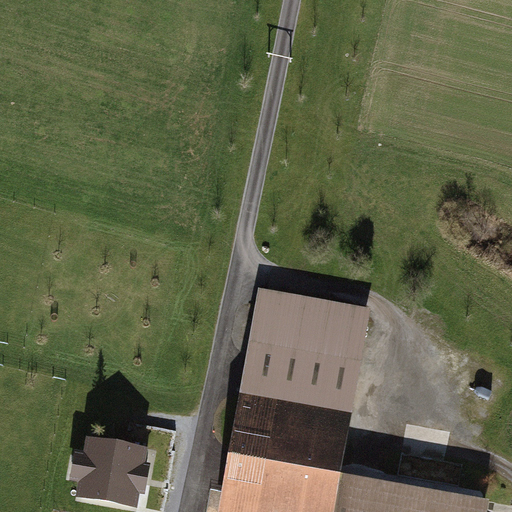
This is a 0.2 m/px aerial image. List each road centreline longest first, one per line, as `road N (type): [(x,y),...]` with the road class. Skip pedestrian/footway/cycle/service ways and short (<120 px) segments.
road 1 (track): [(191,511),(293,0)]
road 2 (track): [(511,481),(480,461),(380,306),(239,271)]
